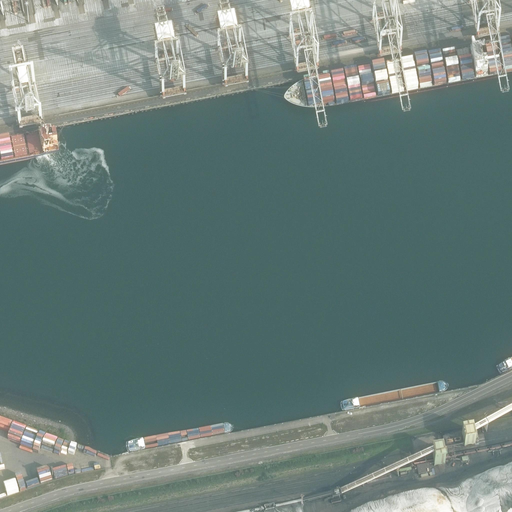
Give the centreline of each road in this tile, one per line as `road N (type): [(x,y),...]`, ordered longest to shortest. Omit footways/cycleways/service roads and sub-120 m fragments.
road 1 (unclassified): [(8,511),(73,489),(392,426),(511,375)]
road 2 (unknown): [(511,455),(348,511)]
